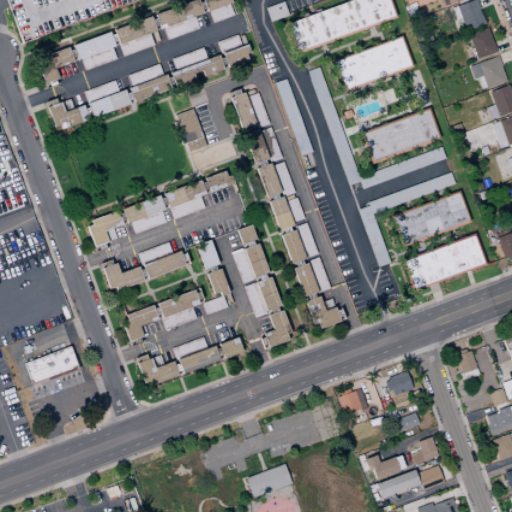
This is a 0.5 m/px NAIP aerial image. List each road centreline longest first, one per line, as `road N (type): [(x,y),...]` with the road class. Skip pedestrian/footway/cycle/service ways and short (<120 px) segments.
road 1 (secondary): [(0,483),(511,293)]
road 2 (residential): [(133,434),(12,107)]
road 3 (residential): [(482,511),(415,329)]
